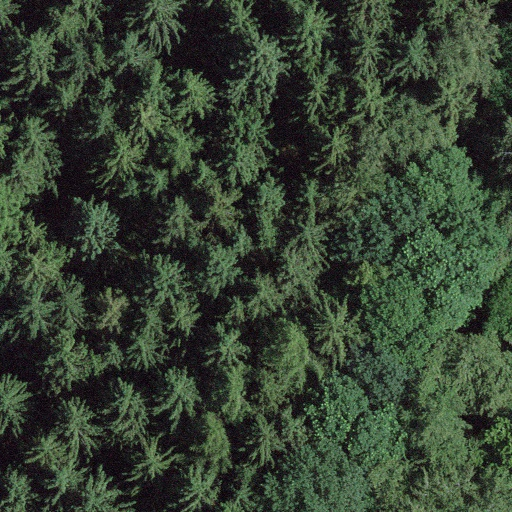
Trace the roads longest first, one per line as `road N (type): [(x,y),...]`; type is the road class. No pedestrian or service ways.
road 1 (track): [(511,145),(301,307),(87,445),(0,451)]
road 2 (track): [(372,511),(511,205)]
